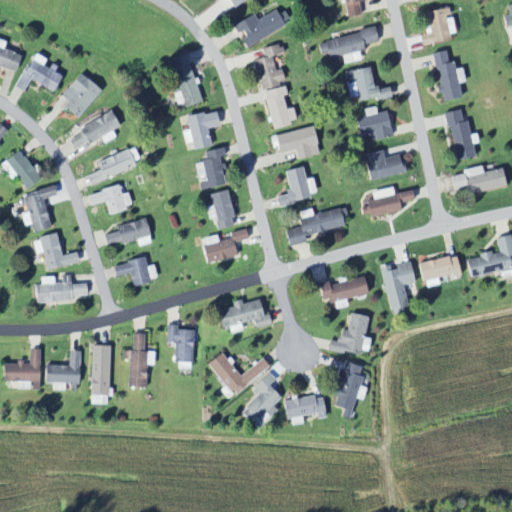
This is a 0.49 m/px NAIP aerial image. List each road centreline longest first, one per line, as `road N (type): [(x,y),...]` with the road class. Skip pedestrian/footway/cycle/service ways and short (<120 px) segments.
road 1 (residential): [(0,329),(74,328),(511,211)]
road 2 (residential): [(275,273),(232,92),(210,44),(161,0)]
road 3 (residential): [(111,319),(57,154),(0,102)]
road 4 (residential): [(444,225),(392,0)]
